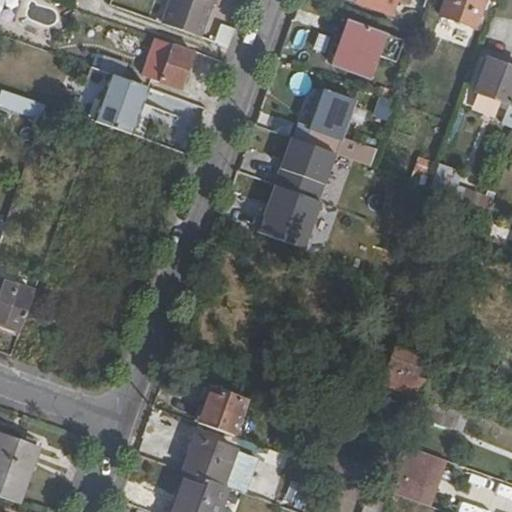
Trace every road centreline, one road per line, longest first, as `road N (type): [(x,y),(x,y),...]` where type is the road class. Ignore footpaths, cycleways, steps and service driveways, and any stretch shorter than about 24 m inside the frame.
road 1 (residential): [(120,414),(269,0)]
road 2 (unknown): [(247,62),(97,2)]
road 3 (residential): [(0,372),(120,414)]
